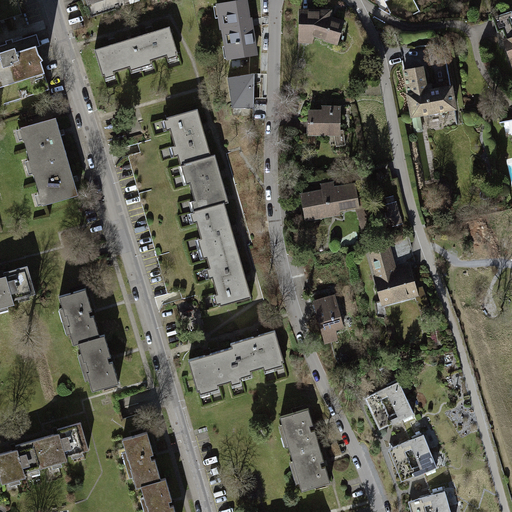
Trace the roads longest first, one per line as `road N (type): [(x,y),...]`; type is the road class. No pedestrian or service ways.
road 1 (residential): [(352,0),(379,57),(404,182),(506,511)]
road 2 (residential): [(51,0),(204,511)]
road 3 (residential): [(276,0),(272,155),(282,252),(310,350),(379,511)]
